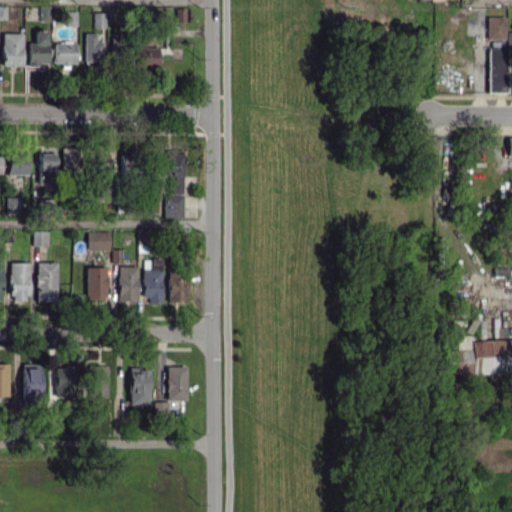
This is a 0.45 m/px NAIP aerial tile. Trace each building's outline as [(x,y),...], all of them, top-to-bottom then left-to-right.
[(184,8),(173,8),(173,21),(184,21),(184,8)] [(504,16),(496,16),(495,8),(485,8),(486,39),(504,38),(504,16)] [(75,11),(65,11),(64,25),(75,25),(75,11)] [(92,28),(103,28),(103,12),(91,12),(92,28)] [(27,63),(46,63),(47,31),(34,31),(34,42),(27,42),(27,63)] [(101,41),(94,41),(95,33),(83,32),(83,61),(101,61),(101,41)] [(127,37),(110,37),(109,55),(127,55),(127,37)] [(21,65),(21,39),(0,39),(0,43),(1,66),(21,65)] [(53,41),(53,62),(60,62),(60,65),(74,65),(74,42),(53,41)] [(157,47),(134,46),(134,67),(156,68),(157,47)] [(487,92),(505,92),(506,47),(487,47),(487,92)] [(61,173),(78,173),(77,147),(60,147),(61,173)] [(27,174),(27,151),(5,151),(5,174),(27,174)] [(36,183),(52,183),(54,153),(37,152),(36,183)] [(108,153),(89,153),(89,174),(108,173),(108,153)] [(162,217),(182,217),(182,153),(162,153),(162,174),(162,217)] [(118,169),(130,170),(130,154),(119,154),(118,169)] [(18,196),(4,197),(4,214),(19,214),(18,196)] [(30,245),(46,245),(46,230),(30,230),(30,245)] [(108,249),(108,230),(85,230),(85,250),(108,249)] [(159,303),(160,259),(141,258),(140,302),(159,303)] [(27,262),(7,262),(7,299),(27,300),(27,262)] [(55,262),(34,262),(34,300),(55,300),(55,262)] [(116,266),(116,301),(136,300),(135,265),(116,266)] [(104,266),(85,267),(85,299),(105,299),(104,266)] [(186,301),(185,269),(166,269),(167,301),(186,301)] [(506,338),(506,327),(493,327),(493,339),(506,338)] [(511,338),(470,339),(470,349),(456,349),(444,349),(444,373),(510,373),(510,365),(511,365),(511,338)] [(39,363),(20,363),(19,397),(38,398),(39,363)] [(106,397),(107,366),(89,365),(88,397),(106,397)] [(185,366),(164,365),(164,400),(184,400),(185,366)] [(53,366),(52,396),(73,396),(74,367),(53,366)] [(148,368),(127,368),(127,405),(147,405),(148,368)] [(152,401),(152,417),(166,416),(166,401),(152,401)]
